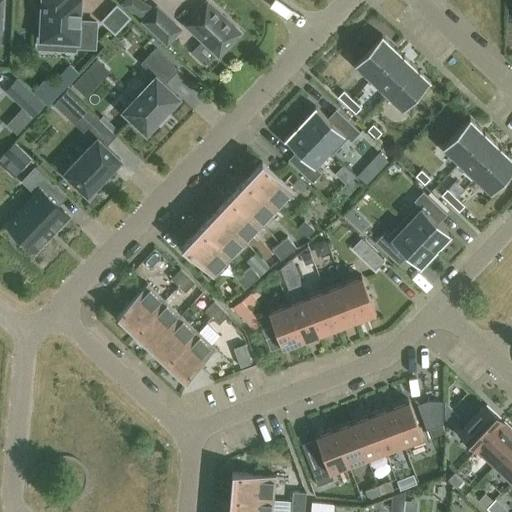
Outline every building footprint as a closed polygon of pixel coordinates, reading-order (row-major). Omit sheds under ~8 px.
[(39,12),(38,27),(42,27),(41,38),(76,40),(76,46),(95,48),(96,22),(80,21),(80,11),(79,11),(79,0),(43,0),(43,12),(39,12)] [(185,24),(219,56),(241,32),(207,0),(185,24)] [(144,21),(167,43),(180,29),(157,7),(144,21)] [(370,78),(398,49),(382,34),(355,64),(370,78)] [(160,121),(169,112),(167,110),(179,97),(165,84),(178,69),(155,47),(140,63),(155,76),(123,111),(146,132),(159,119),(160,121)] [(370,78),(387,94),(415,65),(398,49),(370,78)] [(91,84),(102,56),(91,52),(80,79),(91,84)] [(431,80),(415,65),(387,94),(403,109),(431,80)] [(20,110),(30,120),(43,106),(15,80),(5,90),(23,107),(20,110)] [(338,97),(347,105),(352,99),(344,91),(338,97)] [(352,99),(347,105),(356,113),(361,107),(352,99)] [(348,138),(351,142),(361,132),(336,109),(327,117),(316,106),(315,105),(300,122),(333,154),(348,138)] [(443,147),(459,162),(486,133),(470,117),(443,147)] [(106,146),(116,135),(99,119),(82,136),(91,145),(65,172),(88,194),(121,159),(106,146)] [(332,154),(333,154),(300,122),(284,139),(285,139),(297,150),(288,159),(312,182),(322,172),(315,166),(329,151),(332,154)] [(373,124),(367,130),(376,138),(382,132),(373,124)] [(459,162),(475,177),(502,148),(486,133),(459,162)] [(0,151),(17,164),(25,153),(8,140),(0,151)] [(511,170),(511,157),(502,148),(475,177),(491,193),(511,170)] [(294,191),(262,161),(246,179),(278,209),(294,191)] [(7,225),(34,251),(68,215),(47,194),(55,185),(35,166),(21,181),(36,194),(7,225)] [(421,170),(416,176),(424,184),(430,178),(421,170)] [(230,195),(262,226),(278,209),(246,179),(230,195)] [(442,195),(450,203),(456,197),(447,189),(442,195)] [(452,234),(451,233),(450,234),(439,223),(447,214),(423,191),(414,201),(417,204),(403,219),(436,251),(452,234)] [(214,212),(246,243),(262,226),(230,195),(214,212)] [(456,197),(450,203),(459,211),(465,205),(456,197)] [(198,229),(230,259),(246,243),(214,212),(198,229)] [(420,268),(436,251),(403,219),(388,235),(384,231),(375,241),(399,264),(408,255),(420,266),(419,267),(420,268)] [(308,237),(315,230),(304,220),(298,227),(308,237)] [(182,247),(214,277),(230,259),(198,229),(182,247)] [(296,247),(287,236),(280,242),(289,253),(296,247)] [(272,249),(281,260),(289,253),(280,242),(272,249)] [(301,255),(305,265),(313,262),(309,252),(301,255)] [(260,277),(251,266),(243,272),(252,283),(260,277)] [(178,285),(187,275),(180,268),(171,278),(178,285)] [(236,278),(245,289),(252,283),(243,272),(236,278)] [(186,292),(194,282),(187,275),(178,285),(186,292)] [(376,313),(362,275),(342,282),(357,320),(376,313)] [(357,320),(342,282),(324,289),(339,327),(357,320)] [(147,283),(117,315),(135,331),(165,299),(147,283)] [(339,327),(324,289),(306,296),(320,334),(339,327)] [(320,334),(306,296),(287,303),(302,341),(320,334)] [(165,299),(135,331),(151,347),(182,315),(165,299)] [(221,307),(214,300),(204,310),(212,317),(221,307)] [(302,341),(287,303),(268,310),(283,348),(302,341)] [(228,314),(221,307),(212,317),(219,324),(228,314)] [(182,315),(151,347),(168,363),(198,331),(182,315)] [(186,380),(216,348),(198,331),(168,363),(186,380)] [(230,353),(235,364),(253,357),(248,346),(230,353)] [(409,399),(390,406),(404,444),(423,437),(409,399)] [(427,429),(443,424),(443,401),(428,400),(417,404),(427,429)] [(459,415),(444,402),(445,418),(459,415)] [(485,403),(460,431),(478,448),(503,421),(485,403)] [(390,406),(371,413),(386,451),(404,444),(390,406)] [(386,451),(371,413),(353,420),(367,458),(386,451)] [(353,420),(335,427),(349,465),(367,458),(353,420)] [(511,428),(503,421),(478,448),(495,464),(511,446),(511,428)] [(322,451),(307,457),(318,485),(334,479),(331,472),(349,465),(335,427),(316,434),(322,451)] [(511,446),(495,464),(511,480),(511,446)] [(277,475),(232,471),(230,495),(275,499),(277,475)] [(454,472),(448,479),(456,487),(463,481),(454,472)] [(405,489),(418,484),(414,474),(401,479),(405,489)] [(393,489),(390,480),(377,485),(381,494),(393,489)] [(381,494),(377,485),(365,490),(367,496),(372,498),(381,494)] [(305,502),(306,492),(293,491),(292,501),(305,502)] [(485,493),(478,500),(487,507),(493,500),(485,493)] [(228,511),(273,511),(275,499),(230,495),(228,511)] [(493,500),(487,507),(491,511),(497,511),(503,506),(495,498),(493,500)] [(305,511),(305,502),(292,501),(291,511),(305,511)]
